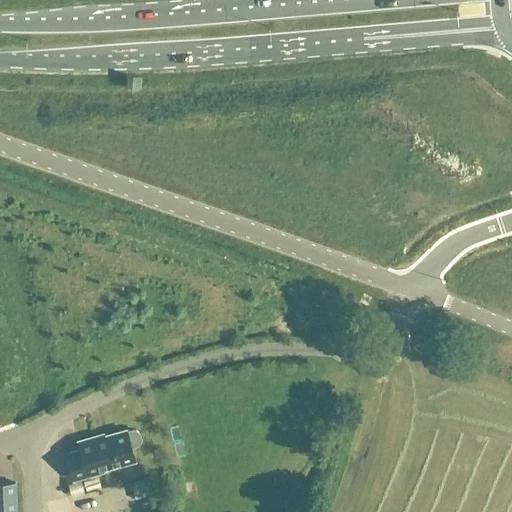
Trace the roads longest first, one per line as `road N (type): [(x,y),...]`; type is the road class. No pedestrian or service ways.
road 1 (unclassified): [(408,291),(382,350),(365,358),(292,350),(206,362),(25,436)]
road 2 (unclassified): [(408,291),(0,146)]
road 3 (primary): [(0,61),(373,40)]
road 4 (primary): [(368,4),(0,26)]
road 5 (primary): [(373,40),(505,38)]
road 6 (primary): [(373,40),(499,22)]
road 7 (unclassified): [(408,291),(457,245),(511,223)]
